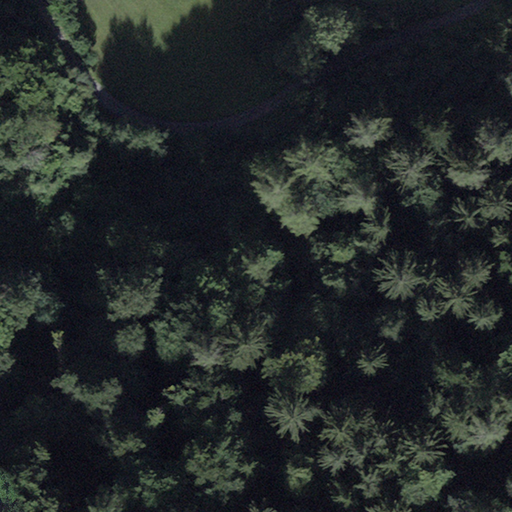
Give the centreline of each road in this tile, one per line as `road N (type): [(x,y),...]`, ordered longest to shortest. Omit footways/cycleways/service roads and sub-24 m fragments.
road 1 (track): [(35,0),(99,101),(141,123),(187,130),(270,113),(339,69),(494,0)]
road 2 (track): [(428,511),(511,426)]
